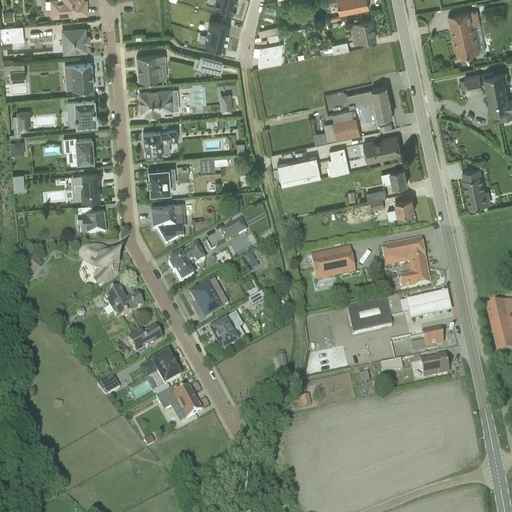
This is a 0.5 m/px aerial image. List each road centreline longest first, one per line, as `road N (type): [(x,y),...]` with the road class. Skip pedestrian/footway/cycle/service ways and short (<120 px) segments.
road 1 (tertiary): [(495,463),(396,0)]
road 2 (residential): [(106,0),(130,240),(227,419)]
road 3 (unclassified): [(372,511),(496,470)]
